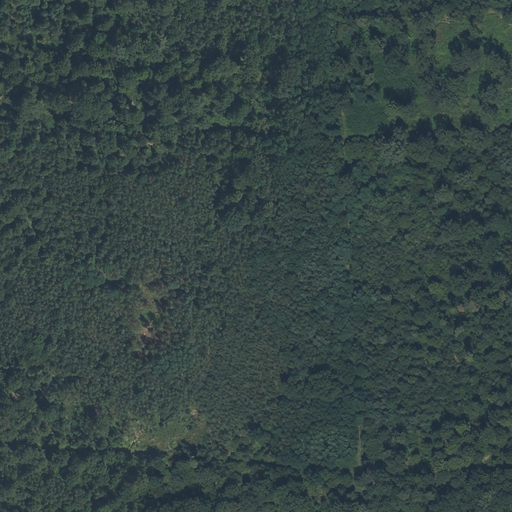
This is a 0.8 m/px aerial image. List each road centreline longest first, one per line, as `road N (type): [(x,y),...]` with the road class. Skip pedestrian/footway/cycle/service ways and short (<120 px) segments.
road 1 (track): [(511,128),(347,137),(0,107)]
road 2 (track): [(0,440),(360,471),(511,471)]
road 3 (track): [(361,511),(339,0)]
